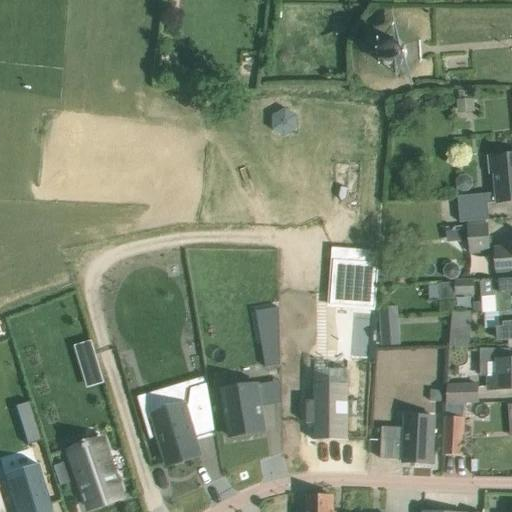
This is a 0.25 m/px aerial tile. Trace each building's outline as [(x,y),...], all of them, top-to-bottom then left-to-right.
[(377,52),(377,54),(377,55),(377,57),(378,58),(378,60),(379,62),(381,63),(382,65),(383,66),(384,66),(387,68),(389,68),(391,69),(393,69),(394,68),(396,68),(397,68),(399,67),(401,66),(402,65),(403,63),(405,62),(405,61),(407,58),(407,56),(407,54),(407,53),(407,51),(407,49),(406,47),(405,44),(404,43),(403,42),(402,41),(400,40),(399,39),(397,39),(396,38),(394,38),(392,38),(390,38),(388,38),(386,39),(384,40),(383,41),(381,42),(380,44),(379,45),(378,46),(378,48),(377,50),(377,52)] [(471,90),(461,91),(461,99),(472,98),(471,90)] [(461,99),(455,99),(456,112),(474,111),(473,98),(472,98),(461,99)] [(511,154),(488,157),(490,174),(494,174),(496,193),(459,196),(462,222),(490,219),(489,204),(511,202),(511,154)] [(489,225),(468,226),(469,241),(470,254),(491,253),(489,225)] [(383,246),(383,259),(395,260),(395,246),(383,246)] [(496,281),(511,279),(511,247),(495,249),(496,269),(500,269),(501,279),(496,280),(496,281)] [(335,260),(331,305),(376,309),(379,263),(335,260)] [(511,279),(496,281),(498,312),(501,311),(511,310),(511,279)] [(473,280),(456,281),(456,283),(456,295),(473,294),(473,280)] [(398,307),(379,308),(380,318),(393,317),(399,317),(398,307)] [(511,310),(501,311),(502,328),(498,328),(499,340),(511,339),(511,310)] [(450,343),(468,344),(469,312),(451,312),(450,343)] [(393,317),(380,318),(382,346),(401,345),(400,335),(394,335),(393,317)] [(92,342),(77,346),(89,387),(104,382),(92,342)] [(281,343),(263,346),(267,367),(281,365),(281,343)] [(511,349),(481,349),(481,364),(496,364),(496,376),(489,376),(489,390),(511,389),(511,359),(511,360),(511,349)] [(307,401),(307,424),(314,424),(314,442),(316,442),(316,439),(348,439),(348,442),(349,442),(349,371),(315,371),(315,401),(307,401)] [(189,405),(153,416),(160,437),(168,465),(201,456),(196,438),(205,436),(217,432),(209,383),(192,388),(189,405)] [(258,385),(223,391),(230,437),(266,431),(258,385)] [(478,385),(449,386),(449,403),(479,402),(478,385)] [(431,390),(431,401),(439,401),(442,399),(442,391),(431,390)] [(29,403),(15,407),(27,445),(40,441),(29,403)] [(447,417),(445,455),(463,456),(465,418),(464,417),(465,404),(447,405),(447,417)] [(435,417),(407,416),(406,441),(383,440),(382,459),(405,460),(405,464),(433,465),(435,417)] [(104,441),(70,452),(89,509),(123,497),(104,441)] [(64,463),(53,467),(60,487),(71,483),(64,463)] [(5,475),(3,475),(14,511),(52,511),(38,464),(36,465),(37,467),(5,477),(5,475)] [(334,511),(334,497),(307,497),(307,511),(334,511)]
